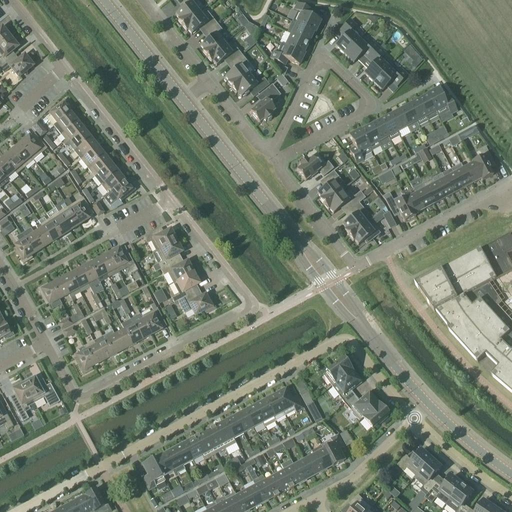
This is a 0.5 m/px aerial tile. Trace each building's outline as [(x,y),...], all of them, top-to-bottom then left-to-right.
[(182,27),(201,12),(193,3),(196,0),(195,0),(179,0),(186,8),(175,16),(179,21),(177,22),(182,27)] [(292,23),(314,34),(320,23),(308,17),(311,12),(297,5),(294,11),(297,13),(292,23)] [(206,33),(216,25),(207,14),(204,16),(201,12),(182,27),(186,33),(187,32),(191,37),(202,28),(206,33)] [(242,16),(236,21),(243,29),(249,25),(243,17),(242,16)] [(361,38),(353,30),(356,27),(350,21),(338,33),(344,38),(335,47),(344,56),(361,38)] [(314,34),(292,23),(287,34),(291,36),(308,44),(313,34),(314,34)] [(206,59),(225,44),(218,34),(221,31),(216,25),(206,33),(211,39),(200,47),(203,52),(202,53),(206,59)] [(253,41),(258,30),(249,25),(243,29),(249,37),(253,41)] [(0,45),(10,38),(6,33),(5,33),(1,29),(0,29),(0,45)] [(303,55),(308,44),(291,36),(286,47),(282,44),(281,45),(304,56),(304,55),(303,55)] [(0,68),(12,59),(9,54),(17,48),(13,43),(14,43),(10,38),(0,45),(0,68)] [(367,61),(378,49),(373,43),(370,46),(361,38),(344,56),(353,64),(362,55),(367,61)] [(231,65),(241,57),(236,51),(233,53),(225,44),(206,59),(211,64),(212,63),(216,68),(227,59),(231,65)] [(298,67),(304,56),(281,45),(276,55),(273,54),(270,60),(284,67),(287,61),(298,67)] [(421,62),(409,48),(403,54),(412,63),(410,65),(414,69),(421,62)] [(373,66),(364,75),(373,83),(390,65),(382,58),(384,55),(378,49),(367,61),(373,66)] [(12,59),(0,68),(0,70),(3,74),(10,69),(18,79),(32,67),(29,64),(30,63),(26,57),(25,58),(24,57),(16,63),(12,59)] [(235,70),(225,79),(228,83),(227,85),(231,90),(248,76),(252,74),(253,73),(250,68),(241,57),(231,65),(235,70)] [(390,65),(373,83),(382,92),(391,83),(396,88),(407,77),(401,71),(399,74),(390,65)] [(276,70),(282,78),(286,70),(278,66),(276,70)] [(248,76),(231,90),(236,96),(237,94),(241,99),(247,94),(252,100),(268,87),(263,80),(259,83),(252,74),(248,76)] [(256,99),(260,104),(254,109),(255,110),(250,113),(259,124),(263,121),(265,123),(272,118),(270,115),(275,112),(269,105),(279,96),(271,86),(256,99)] [(427,96),(438,118),(449,113),(450,116),(456,113),(449,98),(443,101),(437,90),(427,96)] [(438,118),(427,96),(426,96),(427,97),(417,102),(428,122),(437,117),(438,118)] [(57,124),(69,114),(67,112),(70,110),(63,101),(55,108),(56,110),(50,116),(57,124)] [(419,127),(428,122),(417,102),(408,107),(419,127)] [(418,127),(419,127),(408,107),(398,112),(407,128),(416,123),(418,127)] [(398,133),(407,128),(398,112),(389,118),(399,137),(400,137),(398,133)] [(60,136),(76,123),(69,114),(57,124),(53,127),(60,136)] [(390,142),(399,137),(389,118),(380,122),(390,142)] [(380,122),(370,128),(380,148),(390,142),(380,122)] [(45,133),(37,123),(31,128),(40,138),(45,133)] [(76,123),(60,136),(64,141),(65,141),(63,143),(63,145),(63,147),(67,144),(83,131),(76,123)] [(371,152),(380,148),(370,128),(361,132),(360,131),(360,132),(371,154),(372,153),(371,152)] [(67,144),(63,147),(64,148),(67,148),(69,147),(70,148),(73,152),(89,140),(83,131),(67,144)] [(361,159),(371,154),(360,132),(349,137),(355,148),(349,151),(357,166),(363,162),(361,159)] [(56,136),(49,141),(53,145),(59,140),(56,136)] [(450,148),(460,143),(456,137),(447,142),(450,148)] [(19,146),(32,161),(46,150),(35,138),(31,142),(28,138),(19,146)] [(47,146),(50,143),(45,138),(42,140),(47,146)] [(89,140),(73,152),(80,161),(96,148),(89,140)] [(444,151),(450,148),(447,142),(441,145),(444,151)] [(50,143),(47,146),(52,152),(55,149),(50,143)] [(24,168),(32,161),(19,146),(11,153),(24,168)] [(87,169),(103,157),(96,148),(80,161),(87,169)] [(472,163),(482,182),(493,176),(489,170),(495,167),(485,149),(479,152),(482,157),(472,163)] [(417,154),(418,157),(421,162),(423,165),(425,164),(430,161),(426,153),(424,150),(420,153),(417,154)] [(16,175),(24,168),(11,153),(3,160),(16,175)] [(61,163),(64,160),(59,154),(56,157),(61,163)] [(94,178),(110,165),(103,157),(87,169),(94,178)] [(308,163),(306,160),(299,166),(301,168),(296,172),(305,183),(310,179),(311,180),(317,175),(316,174),(318,172),(323,178),(333,170),(328,164),(320,170),(312,159),(308,163)] [(393,162),(389,164),(391,168),(395,166),(401,163),(399,159),(393,162)] [(16,175),(3,160),(0,161),(0,173),(8,182),(5,179),(13,172),(16,175)] [(64,160),(61,163),(65,168),(69,165),(64,160)] [(77,162),(70,165),(73,170),(79,167),(77,162)] [(481,182),(482,182),(472,163),(471,163),(472,165),(463,170),(471,186),(481,181),(481,182)] [(100,186),(116,173),(110,165),(94,178),(100,186)] [(379,168),(376,169),(379,174),(382,173),(387,170),(386,170),(384,165),(379,168)] [(461,165),(451,170),(462,191),(471,186),(463,170),(461,165)] [(385,173),(388,179),(396,174),(393,168),(385,173)] [(451,170),(441,175),(444,180),(452,196),(462,191),(451,170)] [(107,195),(123,182),(116,173),(100,186),(107,195)] [(324,206),(343,191),(342,191),(340,192),(337,188),(339,186),(335,181),(338,179),(333,173),(323,181),(328,186),(317,195),(321,199),(319,201),(324,206)] [(441,175),(432,180),(433,182),(443,201),(452,196),(444,180),(441,175)] [(125,185),(123,182),(107,195),(114,203),(124,195),(126,198),(134,191),(128,183),(125,185)] [(433,182),(423,187),(433,206),(443,201),(433,182)] [(422,186),(413,191),(415,195),(424,211),(433,206),(423,187),(422,186)] [(415,216),(424,211),(412,190),(411,191),(414,196),(406,200),(415,216)] [(348,212),(358,204),(365,199),(360,193),(354,198),(350,193),(346,196),(343,191),(324,206),(328,212),(329,210),(333,215),(344,207),(348,212)] [(67,200),(63,203),(67,209),(78,226),(88,220),(85,216),(91,213),(82,199),(71,206),(67,200)] [(391,199),(386,202),(392,213),(394,218),(399,215),(404,224),(415,218),(405,199),(394,204),(391,199)] [(63,203),(54,208),(58,214),(69,232),(78,226),(67,209),(63,203)] [(97,217),(103,213),(97,204),(91,208),(97,217)] [(349,237),(366,224),(358,214),(363,210),(358,204),(348,212),(353,217),(342,226),(346,231),(344,232),(349,237)] [(60,237),(69,232),(58,214),(49,220),(60,237)] [(383,217),(389,230),(395,227),(388,214),(383,217)] [(11,225),(6,219),(0,223),(0,232),(0,233),(11,225)] [(51,243),(60,237),(49,220),(40,226),(51,243)] [(366,224),(349,237),(353,243),(354,242),(358,246),(364,242),(367,245),(373,239),(371,236),(374,234),(366,224)] [(37,233),(33,235),(42,249),(51,243),(40,226),(35,229),(37,233)] [(30,230),(21,236),(24,241),(33,255),(42,249),(33,235),(30,230)] [(156,253),(176,242),(173,236),(172,237),(169,231),(161,236),(158,231),(143,239),(146,244),(150,242),(156,253)] [(511,323),(497,307),(501,303),(496,296),(489,285),(496,280),(511,271),(511,266),(506,256),(511,252),(511,240),(509,235),(414,286),(434,314),(446,307),(457,321),(447,330),(477,364),(486,356),(498,368),(490,376),(511,394),(511,323)] [(21,236),(14,240),(17,246),(15,247),(19,255),(17,256),(22,265),(31,259),(30,257),(33,255),(24,241),(21,236)] [(157,265),(152,268),(155,273),(160,271),(175,263),(172,258),(181,253),(178,248),(179,247),(176,242),(156,253),(161,263),(157,265)] [(130,276),(137,272),(126,251),(120,254),(118,250),(108,256),(118,274),(126,269),(130,276)] [(108,279),(118,274),(108,256),(98,261),(108,279)] [(98,284),(108,279),(98,261),(89,266),(98,284)] [(173,284),(193,273),(190,268),(189,268),(186,263),(178,268),(175,263),(160,271),(163,276),(167,274),(173,284)] [(89,266),(79,271),(89,289),(93,296),(102,291),(98,284),(89,266)] [(79,271),(70,276),(79,294),(89,289),(79,271)] [(177,303),(192,295),(189,290),(198,285),(195,280),(196,279),(193,273),(173,284),(178,295),(171,299),(174,304),(177,303)] [(70,276),(60,281),(68,296),(70,299),(79,294),(70,276)] [(58,301),(68,296),(60,281),(51,286),(58,301)] [(135,283),(126,288),(129,294),(138,290),(135,283)] [(58,301),(51,286),(48,288),(46,285),(37,290),(42,300),(45,298),(49,306),(58,301)] [(145,289),(141,291),(146,300),(150,298),(145,289)] [(192,295),(177,303),(184,315),(191,311),(195,317),(204,312),(205,315),(215,310),(210,301),(207,303),(204,297),(195,301),(192,295)] [(119,311),(117,303),(109,306),(111,313),(119,311)] [(141,318),(150,336),(160,331),(158,327),(164,324),(156,310),(141,318)] [(140,316),(130,321),(141,341),(150,336),(141,318),(140,316)] [(71,325),(68,319),(58,325),(61,331),(71,325)] [(130,321),(120,326),(124,332),(131,346),(141,341),(130,321)] [(0,339),(3,338),(4,341),(13,336),(8,328),(6,329),(3,324),(0,325),(0,339)] [(76,333),(73,328),(62,333),(65,339),(76,333)] [(122,351),(131,346),(124,332),(114,337),(122,351)] [(122,351),(114,337),(112,333),(102,338),(112,357),(122,351)] [(103,362),(112,357),(102,338),(93,343),(103,362)] [(93,367),(103,362),(93,343),(83,348),(93,367)] [(79,356),(76,358),(80,365),(77,367),(82,376),(92,371),(90,368),(93,367),(83,348),(76,351),(79,356)] [(335,367),(322,376),(331,388),(333,391),(337,388),(353,376),(351,373),(342,361),(341,362),(340,360),(334,365),(335,367)] [(337,388),(333,391),(344,405),(354,397),(349,391),(359,384),(353,376),(337,388)] [(28,380),(22,384),(33,405),(44,399),(49,408),(55,405),(59,403),(49,386),(40,391),(34,379),(29,382),(28,380)] [(17,401),(12,404),(14,408),(22,423),(27,420),(24,413),(29,411),(28,408),(33,405),(22,384),(16,387),(17,388),(12,391),(17,401)] [(284,390),(273,396),(283,414),(284,417),(294,412),(294,413),(301,409),(295,398),(290,401),(284,390)] [(312,404),(306,393),(300,396),(306,407),(312,404)] [(356,419),(374,403),(368,395),(359,403),(354,397),(344,405),(356,419)] [(274,397),(264,403),(275,423),(275,422),(284,417),(283,414),(273,396),(274,397)] [(265,429),(275,423),(264,403),(254,408),(265,429)] [(374,403),(356,419),(359,422),(362,419),(371,429),(380,422),(381,424),(387,419),(385,417),(386,416),(377,405),(377,406),(374,403)] [(303,410),(310,425),(317,422),(309,407),(303,410)] [(264,429),(265,429),(254,408),(244,413),(253,430),(262,425),(264,429)] [(0,427),(4,425),(6,431),(12,428),(4,413),(0,415),(0,427)] [(243,435),(253,430),(244,413),(234,419),(243,435)] [(233,441),(243,435),(234,419),(224,424),(235,445),(233,441)] [(225,450),(235,445),(224,424),(214,429),(213,428),(225,450)] [(215,456),(225,450),(213,428),(208,431),(209,432),(203,435),(215,456)] [(311,429),(301,435),(304,440),(314,435),(311,429)] [(205,461),(215,456),(203,435),(198,438),(197,437),(193,439),(205,461)] [(304,440),(301,435),(295,438),(298,445),(305,442),(304,440)] [(332,468),(343,462),(337,452),(343,449),(337,438),(320,446),(332,468)] [(204,461),(205,461),(193,439),(192,439),(193,440),(183,445),(192,462),(202,457),(204,461)] [(291,440),(281,445),(283,450),(285,452),(295,446),(291,440)] [(182,468),(192,462),(183,445),(173,451),(182,468)] [(272,450),(274,455),(283,450),(281,445),(272,450)] [(321,448),(311,453),(313,457),(321,473),(331,467),(332,468),(321,448)] [(274,456),(274,455),(272,450),(265,454),(268,459),(274,456)] [(173,451),(163,456),(172,473),(175,478),(178,477),(176,474),(184,470),(182,468),(173,451)] [(415,478),(432,459),(427,454),(426,455),(421,452),(411,463),(406,458),(397,467),(403,472),(406,469),(415,478)] [(162,478),(172,473),(163,456),(153,461),(153,460),(164,483),(165,482),(162,478)] [(259,457),(253,460),(253,461),(256,466),(262,462),(259,457)] [(311,478),(321,473),(313,457),(303,462),(311,478)] [(415,478),(414,479),(424,488),(422,490),(421,489),(419,492),(420,493),(426,498),(428,495),(436,485),(431,481),(441,469),(437,465),(438,464),(432,459),(415,478)] [(148,491),(164,483),(153,460),(142,466),(147,477),(142,480),(148,491)] [(245,469),(255,464),(253,461),(244,466),(245,469)] [(290,461),(280,466),(283,473),(292,490),(293,489),(292,488),(302,483),(293,467),(290,461)] [(302,483),(311,478),(303,462),(293,467),(302,483)] [(240,467),(233,471),(236,475),(245,470),(243,466),(240,467)] [(283,495),(292,490),(283,473),(274,478),(283,495)] [(228,484),(224,476),(214,481),(218,487),(219,489),(228,484)] [(261,477),(252,482),(255,488),(263,504),(272,499),(273,500),(264,483),(261,477)] [(273,500),(283,495),(274,478),(264,483),(273,500)] [(428,495),(424,500),(431,505),(435,500),(436,499),(446,507),(450,502),(463,485),(457,480),(456,481),(452,478),(442,490),(436,485),(428,495)] [(208,492),(218,487),(214,481),(205,486),(208,492)] [(450,502),(446,507),(452,511),(467,511),(469,511),(463,506),(472,494),(468,490),(469,489),(463,485),(450,502)] [(198,497),(208,492),(205,486),(200,488),(195,491),(197,496),(198,497)] [(254,509),(263,504),(255,488),(245,493),(254,509)] [(95,491),(84,497),(92,511),(105,511),(106,511),(105,511),(111,511),(113,511),(107,500),(101,503),(95,491)] [(195,491),(185,497),(187,501),(197,496),(195,491)] [(242,511),(247,511),(254,509),(245,493),(235,498),(242,511)] [(386,493),(382,496),(387,501),(391,498),(386,493)] [(233,494),(223,499),(226,503),(230,511),(242,511),(235,498),(233,494)] [(92,511),(84,497),(74,503),(79,511),(92,511)] [(353,511),(352,511),(368,511),(371,509),(362,502),(358,497),(349,506),(353,511)] [(185,504),(182,498),(176,501),(179,507),(185,504)] [(223,498),(213,503),(214,504),(216,509),(218,511),(230,511),(226,503),(223,499),(223,498)] [(492,511),(495,508),(489,504),(488,505),(483,502),(476,511),(470,511),(469,511),(467,511),(492,511)] [(66,511),(79,511),(74,503),(64,508),(66,511)] [(396,511),(399,509),(393,503),(390,507),(395,511),(396,511)]
